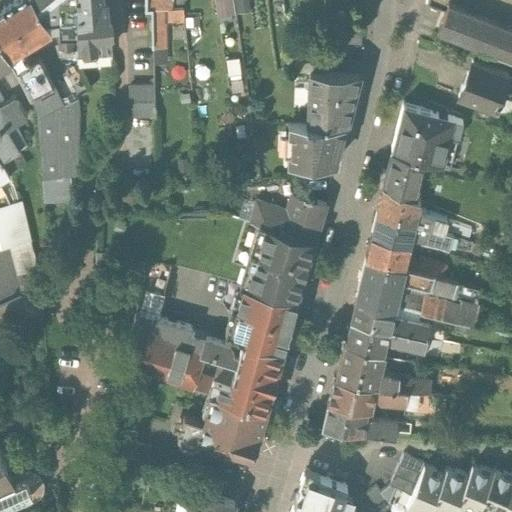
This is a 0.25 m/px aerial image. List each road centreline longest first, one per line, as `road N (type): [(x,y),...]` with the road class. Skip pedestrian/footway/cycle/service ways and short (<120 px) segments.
road 1 (residential): [(269,511),(353,230),(344,198),(387,0)]
road 2 (residential): [(511,450),(358,445)]
